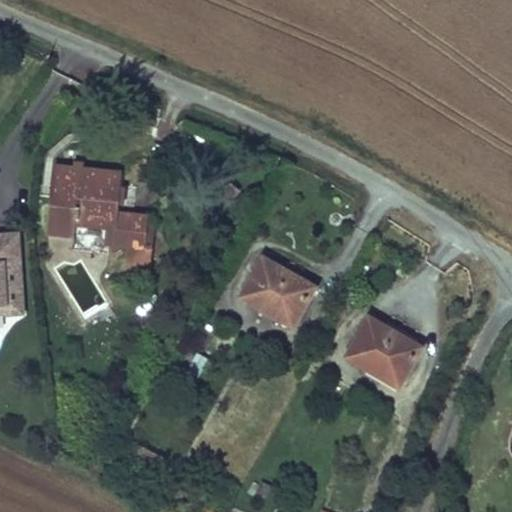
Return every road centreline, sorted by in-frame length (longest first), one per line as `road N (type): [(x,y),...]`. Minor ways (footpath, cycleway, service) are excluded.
road 1 (unclassified): [(511,261),(275,122),(0,6)]
road 2 (residential): [(409,511),(511,282)]
